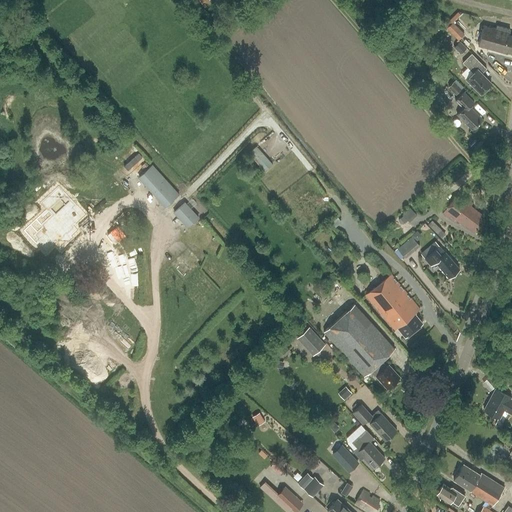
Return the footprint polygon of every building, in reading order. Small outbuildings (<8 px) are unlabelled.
[(485,25),(479,46),(506,53),(507,50),(511,51),(511,35),(510,35),(511,29),(498,26),(497,29),(485,25)] [(487,69),(472,53),(463,63),(474,73),(467,79),(482,93),(492,83),(482,74),(487,69)] [(446,88),(453,96),(458,91),(451,83),(446,88)] [(483,119),(471,107),(475,103),(465,93),(456,101),(463,108),(457,114),(473,129),(483,119)] [(175,212),(188,227),(199,217),(152,165),(140,177),(166,206),(172,201),(179,208),(175,212)] [(459,192),(443,214),(454,222),(456,220),(464,226),(465,225),(475,233),(484,221),(481,218),(483,215),(472,206),(474,203),(459,192)] [(57,239),(59,241),(76,226),(74,224),(83,215),(74,205),(73,206),(70,203),(62,211),(60,208),(43,223),(45,225),(37,233),(40,236),(38,237),(48,247),(57,239)] [(409,222),(417,215),(410,208),(402,215),(403,216),(401,218),(405,223),(407,220),(409,222)] [(434,221),(430,226),(444,235),(447,231),(434,221)] [(405,257),(420,244),(413,236),(398,249),(405,257)] [(435,241),(421,253),(431,265),(436,261),(450,278),(460,269),(446,252),(435,241)] [(383,274),(388,270),(383,263),(377,268),(383,274)] [(415,313),(420,309),(392,274),(366,295),(395,330),(398,327),(406,337),(423,322),(415,313)] [(400,377),(389,364),(387,365),(382,360),(395,349),(355,304),(325,332),(365,376),(372,370),(388,388),(400,377)] [(325,344),(309,327),(297,338),(313,355),(325,344)] [(346,399),(354,393),(348,385),(340,392),(346,399)] [(511,414),(511,399),(511,397),(496,388),(484,410),(500,418),(504,410),(511,414)] [(362,405),(353,413),(364,424),(368,421),(371,423),(370,424),(386,441),(397,431),(379,410),(372,416),(362,405)] [(258,426),(265,422),(260,413),(252,417),(258,426)] [(361,435),(354,442),(361,449),(356,453),(362,459),(364,458),(373,468),(385,458),(374,445),(377,442),(366,430),(361,435)] [(348,469),(356,461),(341,446),(333,454),(348,469)] [(490,496),(496,500),(504,487),(482,473),(481,475),(464,464),(460,471),(463,473),(462,474),(484,488),(482,492),(490,497),(490,496)] [(261,470),(261,481),(292,481),(291,469),(261,470)] [(493,506),(496,500),(490,496),(490,497),(482,492),(484,488),(462,474),(463,473),(460,471),(454,480),(471,491),(471,492),(493,506)] [(312,479),(304,489),(313,497),(323,486),(313,478),(312,479)] [(263,481),(259,486),(287,511),(291,508),(294,511),(303,501),(283,483),(275,492),(263,481)] [(347,495),(352,486),(345,482),(340,491),(347,495)] [(451,487),(450,488),(444,484),(437,494),(444,499),(444,501),(447,503),(448,502),(449,503),(451,500),(456,504),(455,505),(458,507),(465,495),(453,487),(451,487)] [(369,511),(372,511),(373,510),(375,511),(379,505),(378,504),(380,501),(364,491),(356,503),(369,511)] [(351,511),(338,499),(328,510),(329,511),(351,511)]
